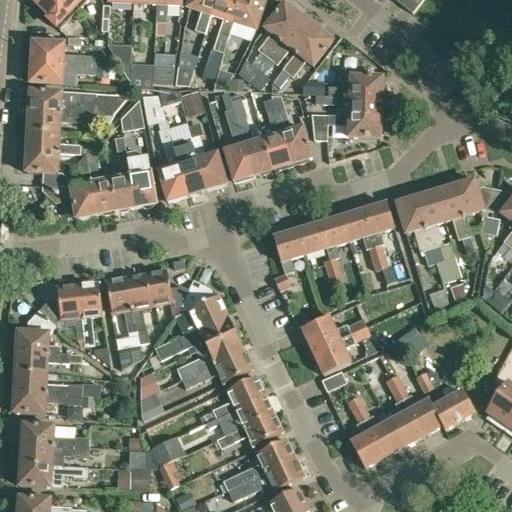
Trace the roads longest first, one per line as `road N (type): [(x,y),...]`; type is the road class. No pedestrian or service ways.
road 1 (residential): [(362,501),(337,493),(265,347),(222,235)]
road 2 (residential): [(222,235),(228,210),(316,185),(343,191),(401,174),(432,138),(450,134)]
road 3 (residential): [(22,254),(152,233),(179,246),(222,235)]
road 4 (residential): [(362,501),(475,442),(511,471)]
road 5 (residential): [(450,134),(420,50),(356,0)]
